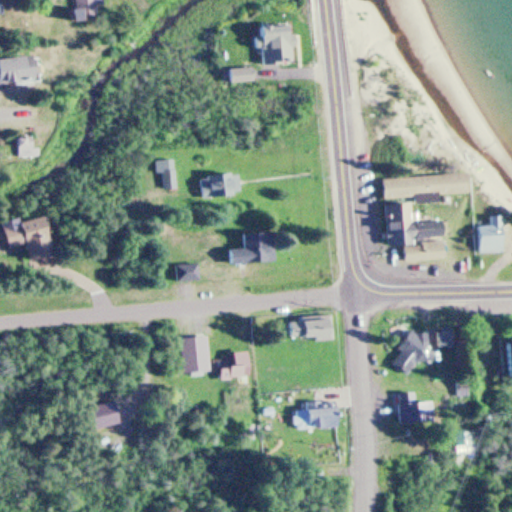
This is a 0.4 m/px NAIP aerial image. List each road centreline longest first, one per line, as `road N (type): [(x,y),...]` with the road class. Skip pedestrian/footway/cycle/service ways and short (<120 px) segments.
road 1 (residential): [(0,322),(331,297),(360,283)]
road 2 (primary): [(360,283),(326,0)]
road 3 (tertiary): [(357,511),(360,283)]
road 4 (primary): [(360,283),(379,291),(511,293)]
